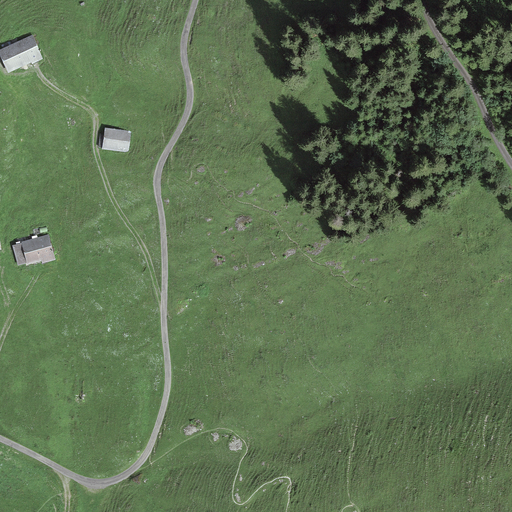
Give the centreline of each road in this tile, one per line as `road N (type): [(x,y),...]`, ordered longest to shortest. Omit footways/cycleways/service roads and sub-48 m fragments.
road 1 (track): [(146,453),(168,384),(156,179),(189,107),(182,44),(195,0)]
road 2 (track): [(420,0),(511,165)]
